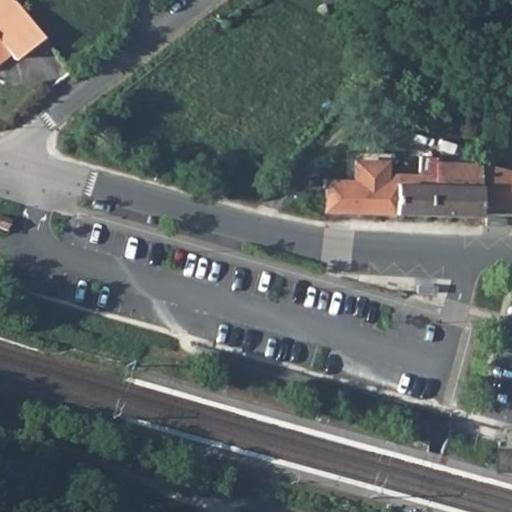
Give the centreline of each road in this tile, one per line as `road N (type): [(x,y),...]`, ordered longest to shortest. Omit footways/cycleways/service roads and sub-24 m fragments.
road 1 (residential): [(15,158),(322,245),(511,251)]
road 2 (residential): [(200,0),(27,134),(15,158)]
